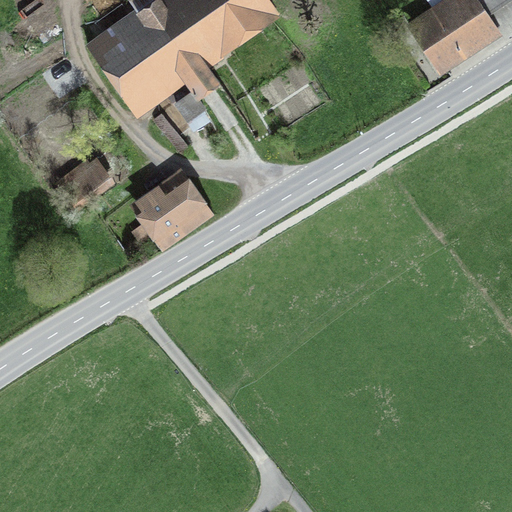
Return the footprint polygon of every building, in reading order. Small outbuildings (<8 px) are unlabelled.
[(210,74),(199,58),(221,41),(223,43),(266,13),(256,0),(164,0),(142,16),(138,10),(89,45),(131,104),(179,70),(187,80),(184,82),(189,92),(177,105),(191,127),(208,117),(199,102),(220,89),(211,73),(210,74)] [(498,29),(489,15),(478,0),(458,0),(415,29),(440,67),(498,29)] [(478,0),(489,15),(503,6),(498,0),(478,0)] [(107,180),(95,164),(65,186),(78,202),(107,180)] [(143,211),(137,215),(143,224),(134,230),(143,243),(152,236),(161,250),(207,218),(182,182),(164,195),(159,188),(138,203),(143,211)]
